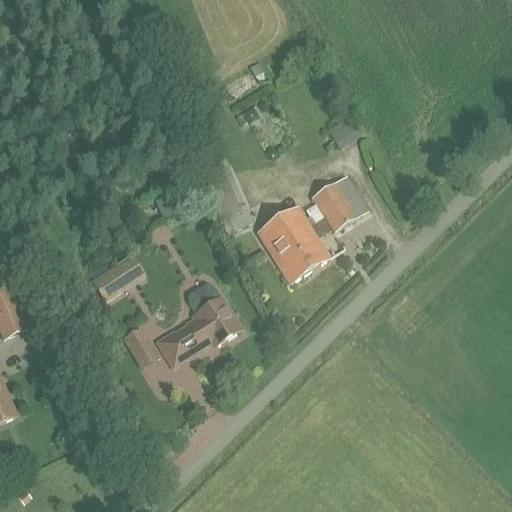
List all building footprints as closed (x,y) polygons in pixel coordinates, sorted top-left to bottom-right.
[(193,52),(182,31),(154,47),(166,67),(193,53),(193,54),(193,52)] [(202,123),(184,130),(230,238),(255,228),(221,150),(215,153),(202,123)] [(335,237),(369,215),(347,181),(314,202),(315,202),(327,221),(317,228),(312,221),(307,224),(299,210),(259,236),(291,288),(332,262),(319,242),(333,233),(335,237)] [(156,204),(163,219),(191,206),(184,191),(156,204)] [(124,264),(113,271),(122,288),(134,282),(124,264)] [(0,334),(4,344),(29,333),(10,286),(0,290),(0,334)] [(216,349),(238,336),(230,323),(234,321),(223,303),(215,290),(209,287),(190,298),(190,306),(200,322),(189,329),(191,333),(178,341),(175,337),(161,346),(175,370),(178,368),(177,365),(186,359),(188,362),(205,351),(204,349),(213,344),(216,349)] [(140,333),(126,341),(144,371),(158,362),(140,333)] [(0,427),(18,420),(0,377),(0,427)]
